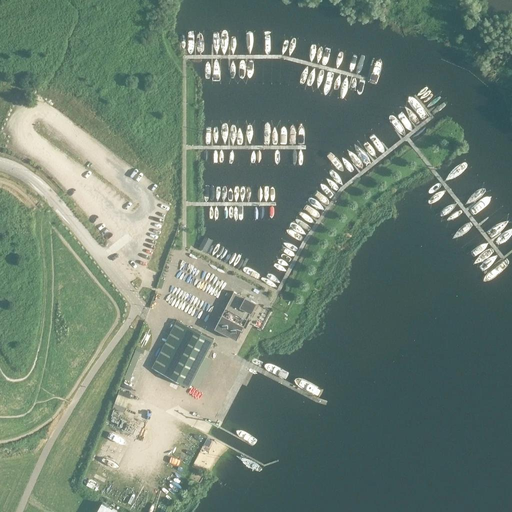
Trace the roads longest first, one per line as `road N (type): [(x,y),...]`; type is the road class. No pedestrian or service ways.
road 1 (unknown): [(0,443),(39,429),(57,412),(118,315),(35,206),(0,182)]
road 2 (unclassified): [(0,164),(52,199),(137,304)]
